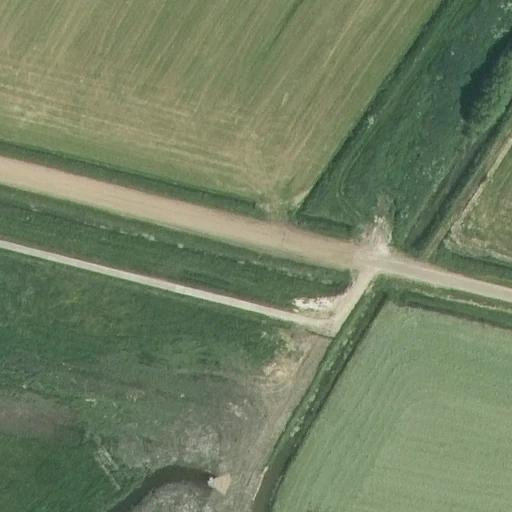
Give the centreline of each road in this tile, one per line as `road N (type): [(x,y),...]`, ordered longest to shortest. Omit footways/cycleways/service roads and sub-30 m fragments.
road 1 (track): [(0,169),(374,261)]
road 2 (track): [(511,125),(413,270)]
road 3 (unclassified): [(511,295),(374,261)]
